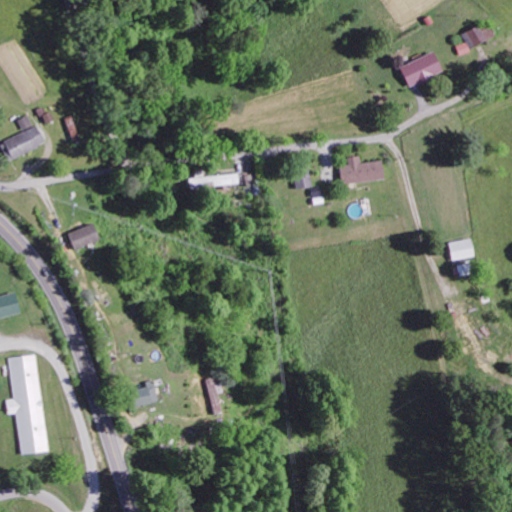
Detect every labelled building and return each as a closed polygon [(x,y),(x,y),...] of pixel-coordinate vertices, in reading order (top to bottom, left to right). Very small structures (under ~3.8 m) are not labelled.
[(460,32),(464,43),(455,46),(457,52),(492,39),(486,22),(460,32)] [(399,65),(407,86),(441,74),(434,53),(399,65)] [(43,146),(30,114),(18,119),(23,133),(0,142),(0,143),(7,160),(43,146)] [(359,162),(359,156),(346,157),(347,165),(338,166),(339,183),(382,180),(381,161),(359,162)] [(296,190),(312,186),(306,165),(290,170),(296,190)] [(238,174),(200,176),(200,171),(193,172),(194,178),(188,179),(188,189),(238,186),(238,174)] [(66,234),(73,250),(98,240),(91,224),(66,234)] [(471,257),(467,239),(445,243),(449,262),(471,257)] [(0,317),(19,313),(14,292),(0,296),(0,317)] [(47,451),(37,354),(9,357),(9,363),(2,364),(3,378),(12,377),(14,399),(7,400),(8,414),(16,413),(21,454),(47,451)] [(221,413),(219,380),(208,381),(209,414),(221,413)] [(132,407),(156,403),(152,381),(144,382),(145,388),(129,390),(132,407)]
